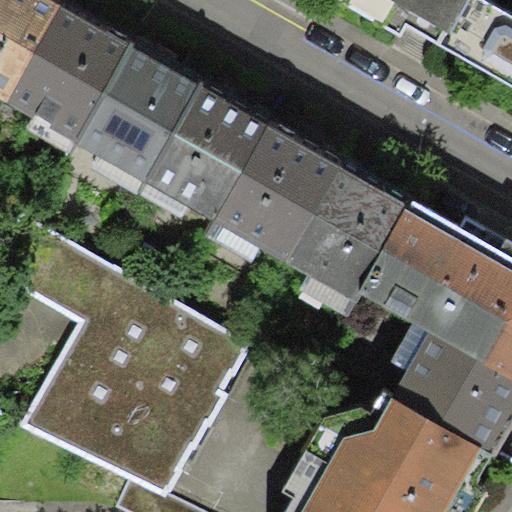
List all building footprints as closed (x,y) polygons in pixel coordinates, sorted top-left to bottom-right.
[(0,0),(0,96),(4,99),(58,3),(52,0),(0,0)] [(396,37),(402,26),(433,45),(458,0),(336,0),(335,2),(396,37)] [(511,19),(477,0),(458,0),(433,45),(511,89),(511,19)] [(58,3),(4,99),(73,139),(128,43),(75,13),(58,3)] [(128,43),(73,139),(143,179),(198,82),(149,54),(128,43)] [(212,218),(267,123),(222,97),(198,82),(143,179),(212,218)] [(267,123),(212,218),(282,258),(336,162),(289,135),(267,122),(267,123)] [(336,162),(282,258),(351,298),(356,289),(406,202),(358,175),(336,162)] [(511,248),(501,242),(495,253),(462,234),(406,202),(356,289),(430,331),(511,377),(511,248)] [(127,477),(159,493),(174,467),(215,396),(213,395),(240,349),(16,221),(0,248),(0,279),(79,325),(21,426),(127,477)] [(485,455),(486,455),(494,440),(511,408),(511,377),(430,331),(391,400),(485,455)] [(452,511),(470,482),(472,483),(476,476),(474,475),(485,455),(391,400),(378,393),(363,419),(329,429),(281,511),(452,511)] [(196,511),(159,493),(127,477),(112,507),(120,511),(196,511)]
